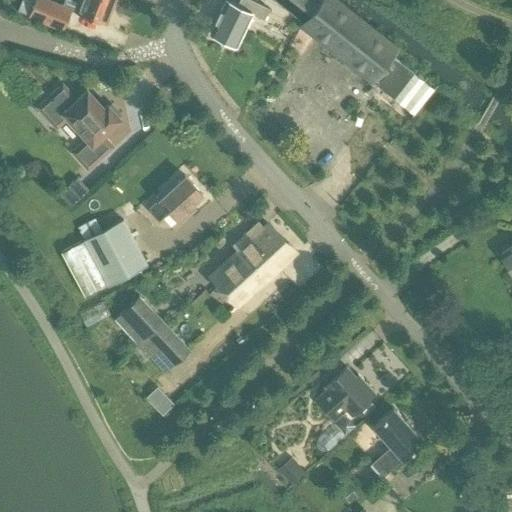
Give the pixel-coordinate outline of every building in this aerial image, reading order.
[(34,0),(28,15),(62,29),(70,10),(70,9),(62,6),(48,0),(34,0)] [(64,0),(62,6),(70,9),(70,10),(76,12),(104,23),(113,1),(110,0),(64,0)] [(222,39),(229,42),(236,45),(251,13),(263,19),(269,8),(251,0),(238,0),(236,5),(225,0),(224,0),(209,32),(213,34),(214,38),(219,40),(222,39)] [(301,24),(412,113),(433,87),(392,55),(398,48),(337,0),(274,0),(303,22),(301,24)] [(119,118),(107,105),(103,108),(86,90),(75,99),(62,85),(38,107),(52,122),(63,112),(87,138),(72,152),(87,168),(111,146),(101,135),(119,118)] [(148,208),(158,219),(169,209),(178,220),(193,206),(191,203),(201,194),(184,174),(158,198),(148,208)] [(77,177),(59,193),(70,205),(88,189),(77,177)] [(84,234),(100,227),(96,217),(80,224),(84,234)] [(79,242),(102,287),(146,263),(122,219),(79,242)] [(209,276),(218,286),(233,272),(238,278),(256,261),(252,258),(262,247),(261,246),(276,232),(267,222),(262,227),(258,223),(234,245),(237,249),(209,276)] [(233,272),(218,286),(236,306),(294,252),(276,232),(261,246),(262,247),(252,258),(256,261),(238,278),(233,272)] [(511,267),(511,246),(502,253),(504,256),(503,260),(507,264),(511,265),(511,267)] [(114,318),(137,342),(161,320),(138,295),(114,318)] [(161,320),(137,342),(165,372),(189,350),(161,320)] [(319,404),(328,414),(339,414),(345,408),(351,414),(374,393),(361,379),(359,381),(346,366),(325,386),(326,387),(320,393),(319,404)] [(158,383),(147,394),(163,411),(175,400),(158,383)] [(365,415),(375,407),(368,399),(358,408),(365,415)] [(371,463),(382,476),(422,440),(393,408),(372,426),(390,446),(371,463)] [(328,450),(345,434),(333,422),(317,437),(315,441),(316,445),(318,449),(323,450),(328,450)] [(305,471),(291,456),(277,469),(291,484),(305,471)]
